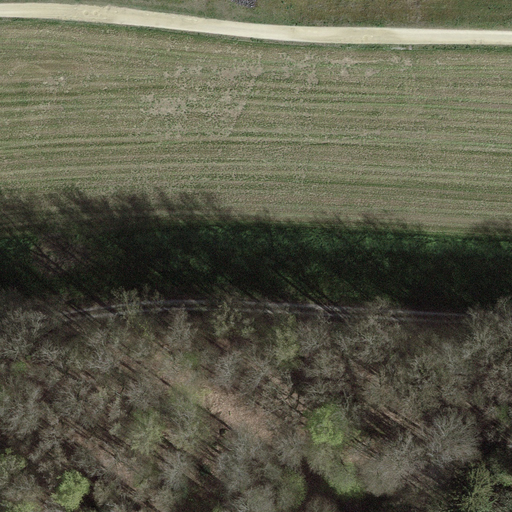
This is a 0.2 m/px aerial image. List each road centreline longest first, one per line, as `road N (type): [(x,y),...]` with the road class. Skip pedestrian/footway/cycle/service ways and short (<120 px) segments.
road 1 (track): [(0,328),(135,312),(511,326)]
road 2 (track): [(511,38),(312,34),(0,10)]
